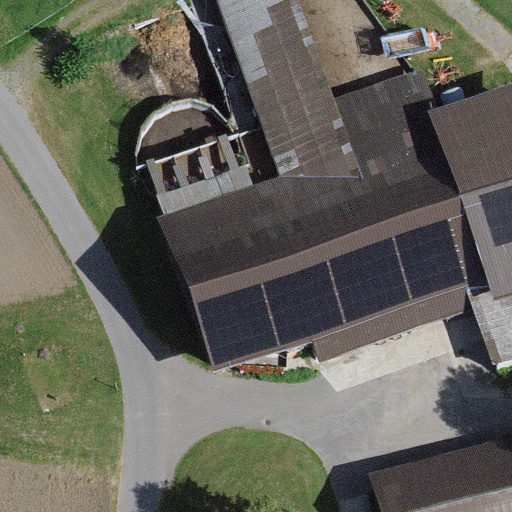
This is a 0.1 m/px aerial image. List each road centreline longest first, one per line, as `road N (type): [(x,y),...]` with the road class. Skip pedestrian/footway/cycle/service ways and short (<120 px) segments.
road 1 (track): [(511,411),(296,415),(160,396)]
road 2 (residential): [(160,396),(0,116)]
